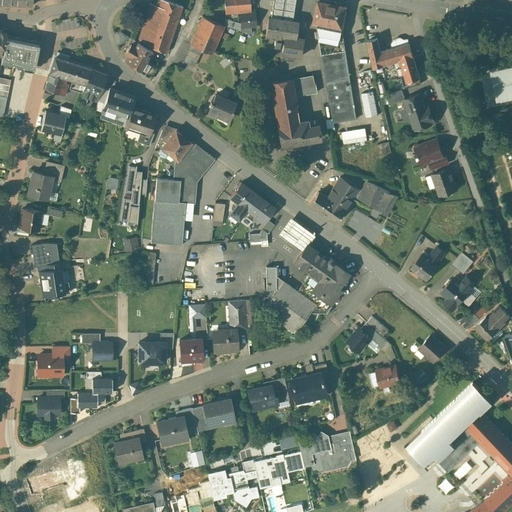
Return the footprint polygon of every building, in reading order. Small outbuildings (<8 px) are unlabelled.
[(181,5),(164,0),(157,0),(156,5),(150,3),(144,19),(173,29),(181,5)] [(249,0),(223,0),(225,12),(240,11),(241,27),(255,26),(254,10),(250,10),(249,0)] [(346,6),(318,0),(313,22),(316,23),(342,28),(346,6)] [(224,25),(202,16),(189,44),(191,44),(201,49),(211,53),(224,25)] [(297,21),(267,17),(267,18),(265,33),(275,34),(274,45),(278,45),(279,40),(283,41),(284,41),(284,36),(295,38),(295,37),(297,21)] [(173,29),(144,19),(138,40),(147,43),(147,45),(165,52),(173,29)] [(342,28),(316,23),(332,122),(356,118),(342,28)] [(305,38),(295,37),(295,38),(284,36),(284,41),(283,41),(281,52),(283,52),(293,53),(302,55),(305,38)] [(39,44),(6,37),(3,54),(1,61),(34,68),(39,44)] [(404,40),(400,38),(394,39),(392,43),(393,47),(380,51),(378,43),(377,37),(367,40),(373,67),(394,61),(398,75),(400,75),(402,82),(419,77),(409,43),(405,44),(404,40)] [(152,51),(137,41),(135,45),(130,43),(124,53),(129,55),(125,61),(140,69),(138,71),(149,78),(157,66),(146,60),(152,51)] [(201,49),(191,44),(184,60),(194,65),(201,49)] [(293,53),(283,52),(282,59),(292,61),(293,53)] [(54,55),(49,71),(49,72),(44,88),(61,93),(64,94),(67,84),(64,83),(66,78),(83,83),(90,67),(65,59),(67,55),(58,53),(56,56),(54,55)] [(511,66),(490,71),(496,102),(511,98),(511,66)] [(105,74),(90,68),(90,67),(83,83),(84,84),(80,93),(95,99),(100,87),(105,74)] [(313,74),(303,76),(306,93),(316,92),(313,74)] [(0,82),(9,85),(10,79),(0,76),(0,82)] [(419,77),(402,82),(404,88),(421,83),(419,77)] [(291,78),(270,81),(281,145),(320,138),(317,124),(314,125),(313,118),(297,121),(294,103),(295,103),(291,78)] [(0,89),(8,91),(9,85),(0,82),(0,89)] [(108,90),(100,87),(95,99),(98,100),(103,103),(108,90)] [(134,97),(108,88),(108,90),(103,103),(102,107),(128,115),(134,97)] [(402,89),(386,95),(389,104),(395,102),(394,100),(404,96),(402,89)] [(421,93),(404,99),(415,128),(434,121),(430,110),(427,111),(421,93)] [(214,94),(211,101),(210,101),(209,103),(210,104),(206,113),(215,117),(216,114),(228,119),(232,110),(232,109),(235,102),(214,94)] [(62,99),(58,111),(69,114),(72,102),(62,99)] [(103,103),(98,100),(94,109),(101,111),(101,110),(102,107),(103,103)] [(154,114),(131,106),(124,126),(140,132),(146,134),(147,134),(152,119),(154,114)] [(65,114),(45,110),(40,129),(61,134),(65,114)] [(149,145),(158,122),(152,119),(147,134),(146,134),(140,132),(137,141),(149,145)] [(172,133),(161,146),(167,151),(174,157),(172,178),(156,177),(150,241),(181,244),(185,202),(192,202),(194,180),(211,158),(175,129),(172,133)] [(172,133),(162,129),(154,146),(152,152),(157,156),(160,153),(163,156),(167,151),(161,146),(172,133)] [(378,142),(381,154),(393,151),(390,140),(378,142)] [(433,140),(420,145),(417,143),(414,144),(413,147),(414,150),(417,152),(418,154),(417,155),(417,156),(418,156),(421,164),(429,161),(443,156),(442,155),(437,140),(433,140)] [(443,156),(429,161),(431,168),(448,162),(445,154),(442,155),(443,156)] [(63,165),(46,161),(43,173),(52,175),(51,179),(60,181),(63,165)] [(129,166),(130,165),(128,165),(124,192),(125,192),(125,191),(131,192),(130,198),(124,198),(124,197),(123,197),(120,219),(121,220),(121,219),(127,220),(127,222),(128,222),(128,218),(136,219),(136,222),(137,222),(140,193),(141,179),(142,171),(141,171),(140,173),(135,172),(136,165),(135,165),(135,167),(129,166)] [(449,167),(432,173),(439,195),(456,189),(449,167)] [(43,173),(33,170),(27,193),(46,198),(51,179),(52,175),(43,173)] [(108,187),(118,188),(119,176),(108,176),(108,187)] [(340,176),(326,196),(318,191),(309,204),(335,222),(352,197),(352,196),(351,196),(356,188),(340,176)] [(373,182),(367,180),(362,189),(358,197),(359,197),(378,208),(387,192),(387,190),(373,182)] [(257,194),(240,182),(230,196),(246,208),(257,194)] [(362,189),(356,188),(351,196),(352,196),(352,197),(358,200),(359,197),(358,197),(362,189)] [(387,192),(378,208),(383,210),(392,193),(387,192)] [(383,210),(382,213),(386,216),(397,196),(392,193),(383,210)] [(274,207),(257,194),(246,208),(246,209),(255,215),(263,221),(274,207)] [(224,203),(214,202),(213,220),(222,220),(224,203)] [(61,210),(49,207),(47,214),(59,217),(61,210)] [(40,211),(22,208),(20,227),(37,230),(40,211)] [(255,215),(246,209),(243,213),(252,220),(255,215)] [(314,234),(290,217),(278,233),(302,251),(314,234)] [(268,220),(258,232),(248,233),(249,240),(267,239),(266,233),(267,233),(274,224),(268,220)] [(125,249),(139,247),(138,235),(124,237),(125,249)] [(44,242),(31,244),(34,265),(46,263),(59,262),(56,243),(44,242)] [(327,259),(307,245),(295,262),(298,264),(297,266),(304,271),(305,269),(310,272),(319,279),(320,279),(332,262),(332,261),(332,260),(332,259),(331,258),(330,258),(329,258),(328,258),(327,259)] [(437,245),(428,257),(436,263),(445,251),(437,245)] [(461,251),(452,263),(463,272),(472,260),(461,251)] [(428,257),(422,253),(411,267),(427,279),(438,264),(436,263),(428,257)] [(69,260),(59,262),(60,269),(70,268),(69,260)] [(59,262),(46,263),(47,269),(39,270),(43,296),(56,294),(56,293),(69,291),(67,281),(62,281),(60,269),(59,262)] [(332,262),(320,279),(319,279),(306,297),(315,304),(312,308),(312,309),(324,309),(339,289),(337,286),(344,276),(344,271),(332,262)] [(275,265),(265,266),(266,289),(275,288),(275,286),(275,275),(275,273),(275,265)] [(319,279),(310,272),(297,290),(306,297),(319,279)] [(297,290),(275,275),(275,286),(277,287),(261,308),(294,332),(312,308),(315,304),(306,297),(297,290)] [(466,275),(459,283),(468,290),(475,281),(466,275)] [(459,283),(452,277),(441,291),(448,297),(457,304),(461,299),(468,290),(459,283)] [(476,296),(468,290),(461,299),(469,305),(476,296)] [(457,304),(448,297),(444,301),(453,308),(457,304)] [(244,298),(228,300),(228,304),(229,303),(230,315),(229,315),(229,317),(245,316),(244,299),(244,298)] [(252,299),(244,299),(245,316),(246,327),(254,326),(252,299)] [(195,329),(195,317),(206,316),(205,303),(188,304),(189,330),(195,329)] [(499,306),(488,317),(498,327),(505,320),(500,314),(504,310),(499,306)] [(471,323),(480,317),(474,309),(465,315),(471,323)] [(388,329),(371,315),(366,322),(382,336),(388,329)] [(487,315),(475,326),(486,338),(498,327),(488,317),(487,315)] [(229,317),(229,328),(235,328),(235,329),(246,328),(246,327),(245,316),(229,317)] [(358,325),(345,340),(359,352),(372,337),(358,325)] [(229,328),(216,329),(216,337),(213,338),(213,349),(236,347),(235,329),(235,328),(229,328)] [(160,332),(160,341),(164,341),(164,348),(172,348),(174,332),(160,332)] [(91,342),(99,342),(99,333),(82,333),(82,342),(91,342)] [(445,347),(430,334),(419,347),(419,348),(425,353),(433,360),(445,347)] [(383,336),(375,345),(380,349),(387,340),(383,336)] [(201,337),(178,339),(180,359),(202,358),(201,337)] [(387,340),(380,349),(384,353),(392,344),(387,340)] [(99,342),(91,342),(92,359),(112,359),(112,341),(99,342)] [(160,341),(139,341),(139,361),(164,361),(164,348),(164,341),(160,341)] [(70,345),(53,345),(53,354),(62,354),(62,358),(64,358),(64,357),(70,357),(70,345)] [(425,353),(419,348),(415,352),(421,357),(425,353)] [(53,354),(38,354),(38,360),(37,360),(37,367),(38,367),(38,374),(62,374),(62,358),(62,354),(53,354)] [(325,363),(311,366),(312,372),(320,371),(323,382),(329,381),(325,363)] [(395,364),(376,369),(380,386),(400,381),(395,364)] [(420,368),(413,376),(419,383),(427,375),(420,368)] [(312,372),(289,378),(295,401),(295,398),(317,393),(318,396),(325,394),(323,382),(320,371),(312,372)] [(92,377),(92,391),(97,391),(111,391),(111,377),(101,377),(92,377)] [(283,377),(274,379),(274,383),(277,395),(287,393),(283,377)] [(447,438),(463,423),(511,474),(484,499),(485,500),(467,511),(492,511),(494,511),(495,511),(496,511),(500,511),(511,501),(511,442),(480,409),(490,399),(473,381),(408,442),(425,459),(434,450),(439,456),(452,443),(447,438)] [(274,383),(247,389),(251,408),(288,399),(287,393),(277,395),(274,383)] [(77,397),(77,405),(79,405),(97,405),(97,391),(92,391),(77,391),(77,397)] [(317,393),(295,398),(295,401),(296,405),(307,403),(309,404),(311,404),(313,403),(314,402),(315,401),(319,400),(318,396),(317,393)] [(46,397),(37,397),(37,405),(39,405),(39,414),(45,414),(45,417),(53,417),(53,414),(59,414),(59,397),(46,397)] [(79,412),(79,405),(77,405),(77,397),(70,397),(70,412),(79,412)] [(215,401),(204,404),(203,405),(207,422),(221,419),(223,424),(234,422),(231,406),(229,404),(230,402),(229,400),(227,397),(224,398),(223,401),(216,403),(215,401)] [(203,405),(192,407),(195,424),(207,422),(203,405)] [(191,407),(179,409),(180,415),(181,415),(184,428),(196,425),(195,424),(192,407),(191,407)] [(334,410),(323,412),(326,421),(335,418),(334,410)] [(184,428),(181,415),(180,415),(157,420),(161,442),(171,440),(170,437),(185,433),(184,428)] [(398,425),(394,419),(389,423),(393,429),(398,425)] [(143,428),(126,431),(128,438),(114,442),(118,458),(140,453),(138,442),(146,440),(143,428)] [(337,440),(327,442),(326,435),(320,431),(317,436),(313,433),(309,439),(298,441),(300,450),(303,466),(311,465),(312,467),(315,466),(321,470),(346,464),(349,458),(354,457),(348,430),(347,430),(348,431),(335,434),(337,440)] [(190,450),(193,464),(205,462),(202,447),(190,450)] [(300,450),(281,454),(281,456),(277,457),(276,455),(264,458),(264,460),(267,472),(269,479),(279,476),(278,472),(287,470),(303,467),(303,466),(300,450)] [(26,475),(32,495),(64,485),(68,498),(83,494),(81,486),(92,483),(84,456),(70,460),(71,461),(26,475)] [(252,458),(240,461),(242,469),(244,468),(246,478),(256,476),(256,475),(253,462),(252,458)] [(264,460),(253,462),(256,475),(267,472),(264,460)] [(246,478),(244,468),(242,469),(217,474),(216,469),(206,472),(208,481),(212,498),(226,495),(225,492),(240,489),(241,493),(237,501),(245,506),(250,498),(258,496),(256,485),(248,487),(246,478)] [(287,470),(278,472),(279,476),(279,480),(287,478),(288,476),(287,470)] [(267,472),(256,475),(256,476),(259,487),(270,484),(269,479),(267,472)] [(200,487),(196,487),(201,509),(214,506),(212,498),(208,481),(199,483),(200,487)] [(183,494),(186,511),(201,511),(201,509),(196,487),(187,489),(188,493),(183,494)] [(161,491),(153,493),(156,506),(164,504),(161,491)] [(171,501),(173,511),(186,511),(183,494),(175,496),(176,500),(171,501)] [(153,511),(152,501),(122,508),(122,511),(153,511)]
